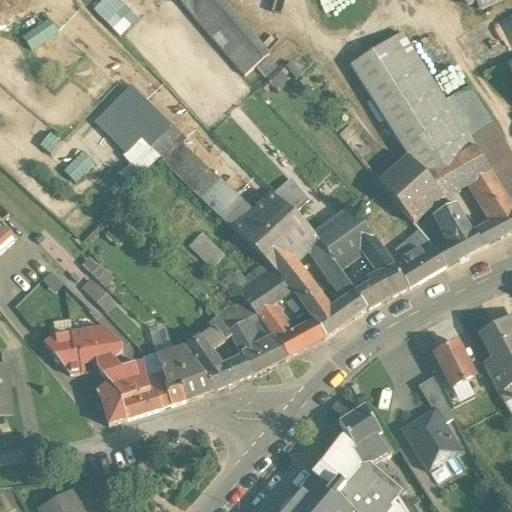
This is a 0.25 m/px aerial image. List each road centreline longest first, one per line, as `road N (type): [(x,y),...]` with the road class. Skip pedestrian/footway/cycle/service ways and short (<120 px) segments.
road 1 (tertiary): [(511,274),(372,343),(298,415)]
road 2 (residential): [(218,420),(0,469)]
